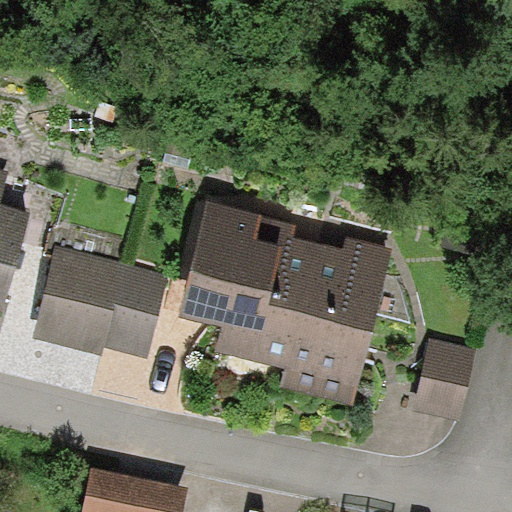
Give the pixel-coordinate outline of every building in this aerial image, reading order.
[(0,180),(0,320),(28,231),(0,222),(0,209),(8,183),(0,180)] [(297,230),(202,208),(173,328),(218,339),(211,365),(277,381),(274,394),(354,412),(390,262),(342,251),(341,259),(293,248),(297,230)] [(162,279),(56,254),(34,345),(97,360),(100,350),(143,360),(162,279)] [(456,430),(474,353),(427,342),(409,419),(456,430)] [(174,511),(178,496),(93,482),(87,511),(174,511)]
